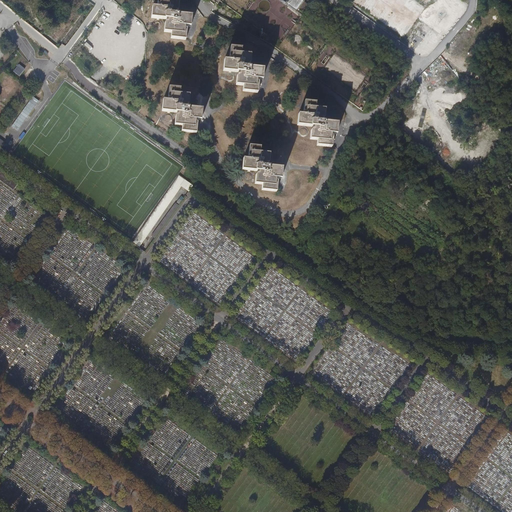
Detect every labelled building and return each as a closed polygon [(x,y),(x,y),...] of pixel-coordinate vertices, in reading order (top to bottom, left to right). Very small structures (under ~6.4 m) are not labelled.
[(152,8),(151,19),(167,21),(167,23),(165,23),(164,33),(172,34),(171,39),(186,41),(187,31),(185,30),(185,28),(191,28),(192,17),(175,15),(176,13),(178,13),(179,3),(169,1),(169,0),(158,0),(158,5),(159,5),(159,8),(152,8)] [(279,0),(303,17),(305,14),(298,9),(302,5),(295,0),(289,0),(288,2),(285,0),(279,0)] [(415,0),(353,0),(352,1),(403,38),(426,7),(415,0)] [(416,35),(409,43),(414,47),(421,39),(416,35)] [(224,60),(223,71),(239,73),(239,76),(237,76),(236,86),(243,87),(243,92),(258,93),(259,84),(257,82),(257,80),(263,80),(264,69),(247,68),(247,65),(249,65),(250,64),(251,55),(241,54),(242,49),(230,47),(229,58),(231,58),(231,61),(224,60)] [(445,62),(438,65),(441,71),(448,67),(445,62)] [(19,64),(14,72),(20,76),(25,68),(19,64)] [(126,77),(129,70),(119,66),(116,72),(126,77)] [(163,103),(197,127),(197,124),(196,123),(196,120),(201,121),(202,110),(186,108),(186,105),(189,105),(190,96),(179,94),(180,89),(169,88),(168,98),(168,99),(170,99),(170,102),(163,101),(163,103)] [(298,115),(297,126),(313,127),(313,130),(311,130),(310,140),(317,140),(317,146),(331,147),(333,137),(332,137),(331,136),(331,134),(336,135),(337,124),(321,122),(322,119),(324,119),(325,109),(314,108),(315,103),(304,102),(303,112),(306,113),(305,115),(298,115)] [(277,195),(277,184),(278,182),(277,182),(276,181),(276,179),(282,180),(283,169),(267,167),(267,164),(269,163),(270,154),(260,153),(260,148),(249,147),(249,157),(250,158),(250,161),(243,160),(242,170),(256,171),(255,187),(262,187),(261,193),(277,195)] [(0,180),(13,190),(19,183),(0,168),(0,180)] [(190,192),(194,186),(179,176),(132,243),(138,247),(139,246),(182,186),(190,192)]
